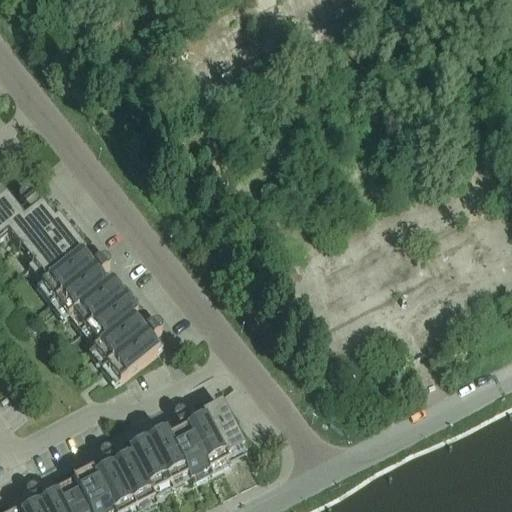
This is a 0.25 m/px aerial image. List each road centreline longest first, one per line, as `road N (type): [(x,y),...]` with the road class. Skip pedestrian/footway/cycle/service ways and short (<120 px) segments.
road 1 (residential): [(236,358),(36,112)]
road 2 (residential): [(0,441),(4,452),(19,455),(104,410),(131,413),(236,358)]
road 3 (residential): [(328,476),(511,381)]
road 4 (residential): [(328,476),(236,358)]
